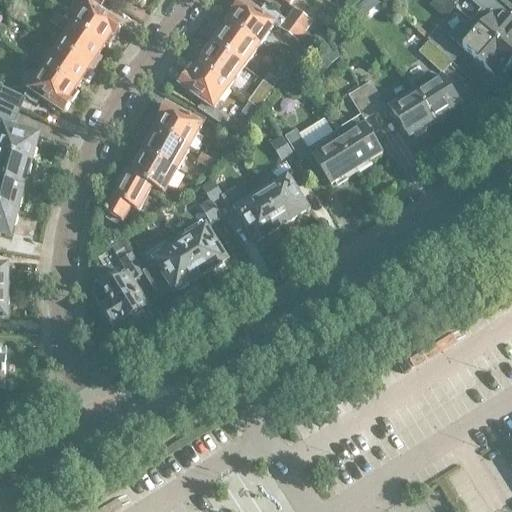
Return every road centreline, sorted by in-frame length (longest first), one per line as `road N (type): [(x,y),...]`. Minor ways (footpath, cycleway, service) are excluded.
road 1 (residential): [(197,0),(107,128),(75,205),(66,352),(107,428)]
road 2 (tertiary): [(309,299),(511,177)]
road 3 (tertiary): [(124,417),(188,392),(276,337),(309,299)]
road 4 (tertiary): [(309,299),(175,372),(124,417)]
road 5 (tertiary): [(0,496),(107,428)]
